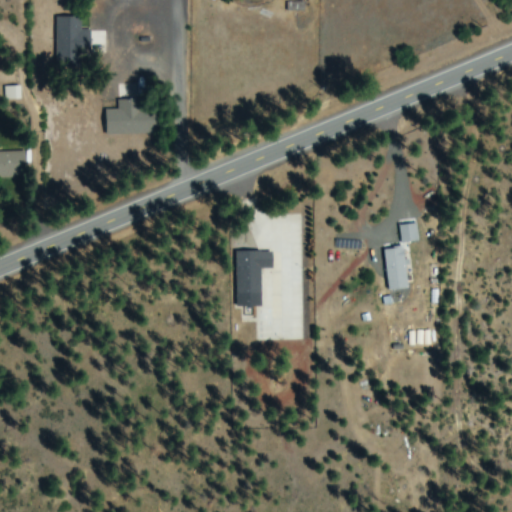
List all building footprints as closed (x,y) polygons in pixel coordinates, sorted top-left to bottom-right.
[(90,31),(81,31),(81,19),(56,18),(55,57),(89,58),(90,31)] [(106,136),(146,134),(145,105),(105,107),(106,136)] [(26,152),(0,152),(0,176),(26,176),(26,152)] [(378,265),(379,283),(388,282),(389,293),(406,292),(401,250),(384,252),(385,265),(378,265)] [(262,308),(261,270),(273,269),(273,252),(236,253),(237,308),(262,308)]
